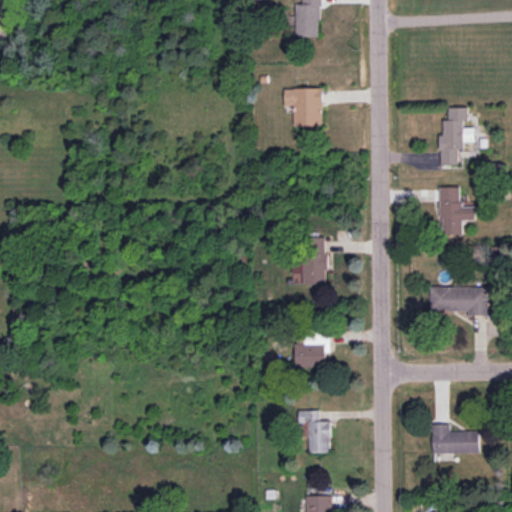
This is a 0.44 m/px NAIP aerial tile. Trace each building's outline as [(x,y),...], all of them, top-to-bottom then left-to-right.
[(320,0),(302,0),(302,4),(296,4),(297,37),(321,36),(320,0)] [(294,126),(324,125),(323,87),(285,88),(285,106),(294,106),(294,126)] [(441,164),(459,164),(458,150),(465,149),(464,136),(471,136),(471,128),(467,128),(467,107),(448,107),(449,120),(443,120),(443,134),(440,134),(441,164)] [(440,187),(440,235),(464,235),(464,220),(475,220),(475,206),(461,207),(461,187),(440,187)] [(327,284),(326,237),(305,237),(305,257),(293,257),(293,273),(303,273),(303,284),(327,284)] [(431,310),(469,311),(469,315),(488,316),(489,287),(431,286),(431,310)] [(296,366),(327,367),(327,353),(330,353),(331,333),(297,332),(296,366)] [(331,421),(320,421),(320,410),(299,410),(299,435),(309,435),(309,452),(331,452),(331,421)] [(480,453),(480,431),(451,431),(450,424),(433,424),(433,453),(480,453)] [(306,511),(331,511),(331,495),(306,496),(306,511)]
